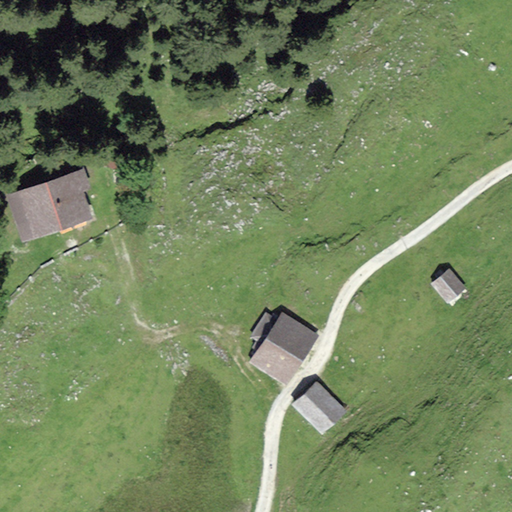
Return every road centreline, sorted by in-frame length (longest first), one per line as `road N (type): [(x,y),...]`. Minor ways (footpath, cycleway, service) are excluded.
road 1 (track): [(511,169),(372,267),(342,303),(324,352),(283,405),(263,511)]
road 2 (track): [(283,405),(240,363),(232,337),(209,326),(162,340),(138,321),(105,211)]
